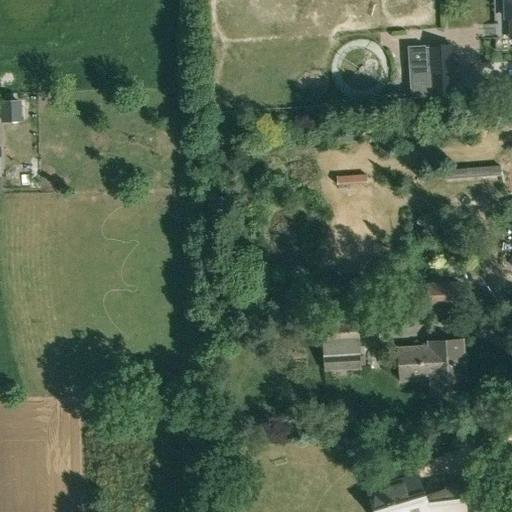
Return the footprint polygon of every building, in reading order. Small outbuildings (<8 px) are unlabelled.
[(431,98),(456,97),(453,44),(429,46),(431,98)] [(445,180),(502,176),(500,167),(445,171),(445,180)] [(337,186),(367,184),(366,175),(337,177),(337,186)] [(453,316),(453,308),(463,308),(463,281),(428,282),(428,309),(431,309),(431,316),(453,316)] [(324,369),(360,367),(358,336),(322,338),(324,369)] [(464,379),(462,339),(428,341),(429,346),(398,348),(400,379),(431,377),(431,381),(464,379)] [(465,511),(466,509),(466,508),(464,482),(445,483),(445,491),(440,493),(425,498),(417,473),(378,486),(386,509),(386,511),(465,511)]
